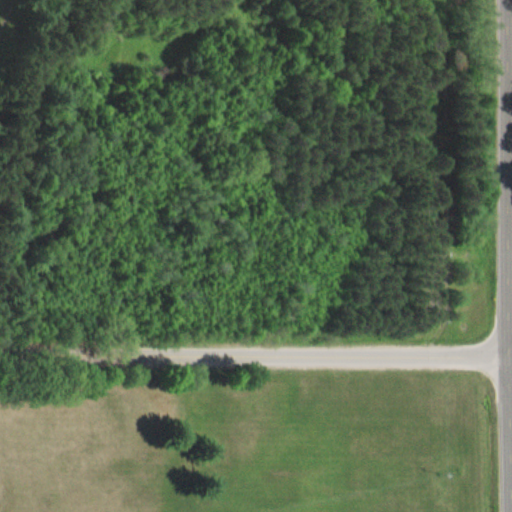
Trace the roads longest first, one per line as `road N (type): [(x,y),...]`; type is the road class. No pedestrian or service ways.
road 1 (residential): [(511,357),(0,358)]
road 2 (tertiary): [(511,130),(510,0)]
